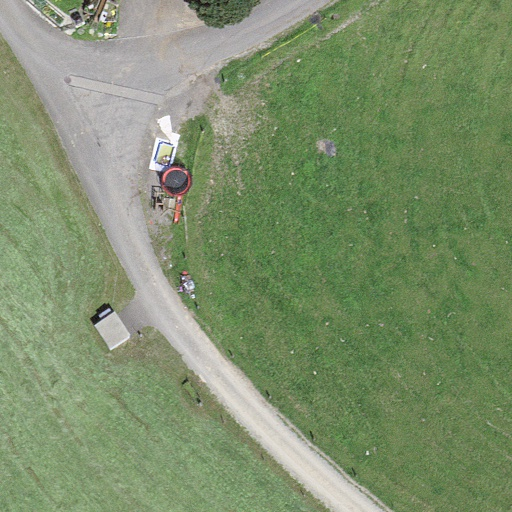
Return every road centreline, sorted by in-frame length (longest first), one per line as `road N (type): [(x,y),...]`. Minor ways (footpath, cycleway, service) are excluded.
road 1 (track): [(362,511),(224,379),(161,289),(54,105)]
road 2 (residential): [(320,0),(54,105)]
